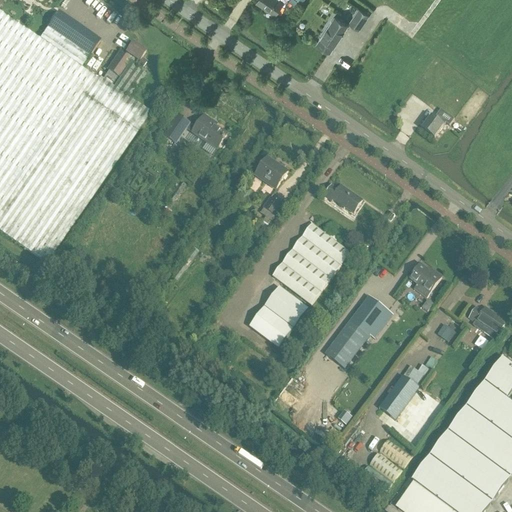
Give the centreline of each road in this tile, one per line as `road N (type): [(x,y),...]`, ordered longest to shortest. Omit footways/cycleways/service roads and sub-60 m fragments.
road 1 (tertiary): [(511,237),(169,0)]
road 2 (primary): [(316,511),(0,295)]
road 3 (primary): [(0,335),(258,511)]
